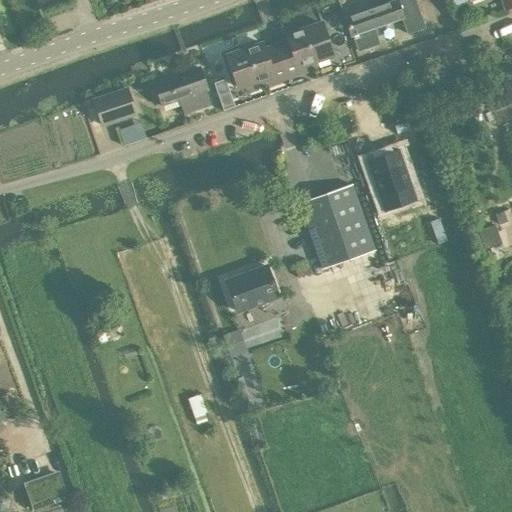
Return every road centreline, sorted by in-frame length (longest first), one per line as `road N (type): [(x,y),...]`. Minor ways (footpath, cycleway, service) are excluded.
road 1 (unclassified): [(0,190),(115,158),(511,18)]
road 2 (residential): [(0,69),(205,0)]
